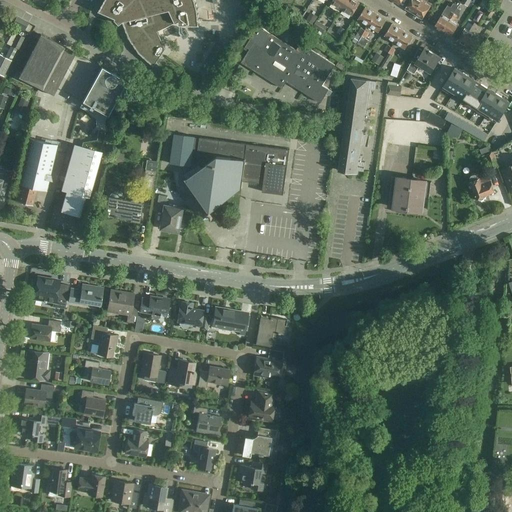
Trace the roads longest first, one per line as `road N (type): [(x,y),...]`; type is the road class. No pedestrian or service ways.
road 1 (residential): [(511,222),(356,279),(302,288),(39,246),(10,250)]
road 2 (residential): [(223,484),(244,355),(131,337),(113,464)]
road 3 (residential): [(374,0),(511,86)]
